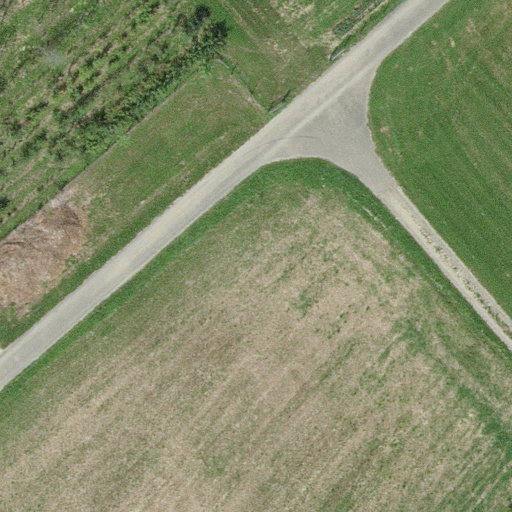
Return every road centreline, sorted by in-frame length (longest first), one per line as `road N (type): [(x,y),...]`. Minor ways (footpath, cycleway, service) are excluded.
road 1 (track): [(435,0),(0,373)]
road 2 (track): [(511,335),(312,105)]
